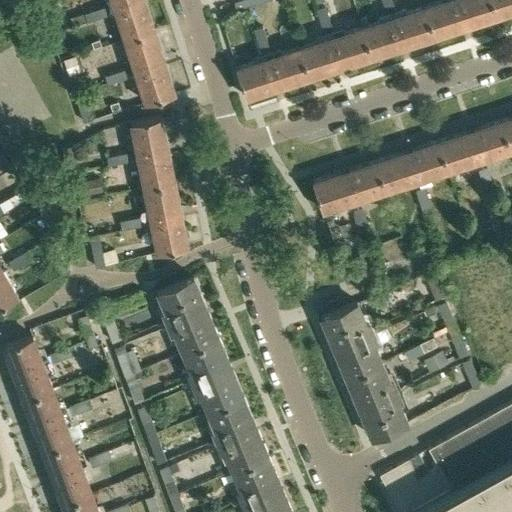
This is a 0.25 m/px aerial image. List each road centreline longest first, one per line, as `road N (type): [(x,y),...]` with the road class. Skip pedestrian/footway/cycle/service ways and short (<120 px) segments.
road 1 (residential): [(233,149),(271,322),(332,480)]
road 2 (residential): [(511,56),(233,149)]
road 3 (residential): [(233,149),(188,0)]
